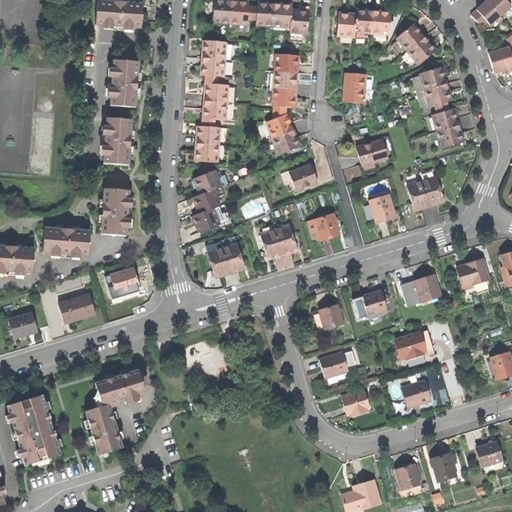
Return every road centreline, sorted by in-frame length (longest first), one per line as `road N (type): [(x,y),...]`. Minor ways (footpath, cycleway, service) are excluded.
road 1 (residential): [(267,291),(309,427),(331,444),(362,447),(511,401)]
road 2 (residential): [(181,0),(165,208),(183,313)]
road 3 (residential): [(267,291),(459,231),(478,215)]
road 4 (residential): [(0,372),(183,313)]
road 5 (unknown): [(0,273),(49,272),(167,229)]
road 6 (residential): [(493,120),(465,34),(438,0)]
